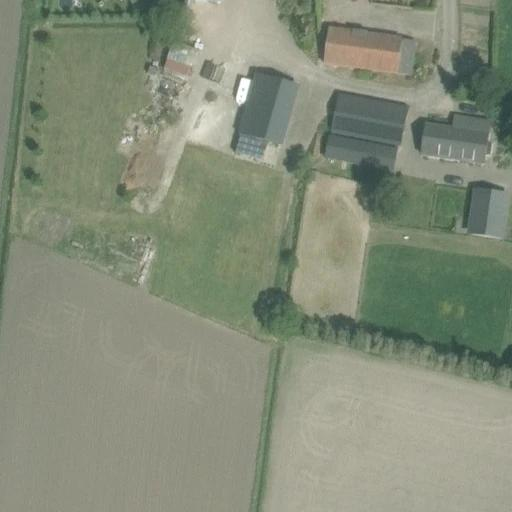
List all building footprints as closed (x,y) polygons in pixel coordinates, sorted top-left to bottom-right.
[(329,32),(325,65),(386,73),(390,40),(366,37),(366,34),(354,32),(354,35),(329,32)] [(241,135),(279,146),(295,88),(257,77),(241,135)] [(340,95),(331,133),(401,148),(409,110),(340,95)] [(492,144),(488,143),(490,123),(468,120),(467,132),(427,127),(422,156),(484,165),(486,156),(490,157),(492,144)] [(401,148),(331,133),(331,136),(329,136),(324,164),(392,178),(398,150),(400,150),(401,148)] [(481,235),(500,238),(506,198),(477,194),(474,216),(483,217),(481,235)]
